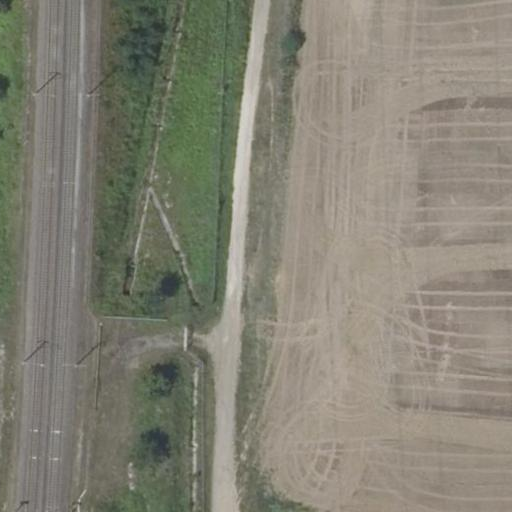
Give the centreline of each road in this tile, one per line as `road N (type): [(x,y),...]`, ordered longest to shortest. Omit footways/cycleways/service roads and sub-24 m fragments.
road 1 (track): [(260,0),(222,511)]
road 2 (track): [(233,342),(143,341),(123,364),(113,470)]
